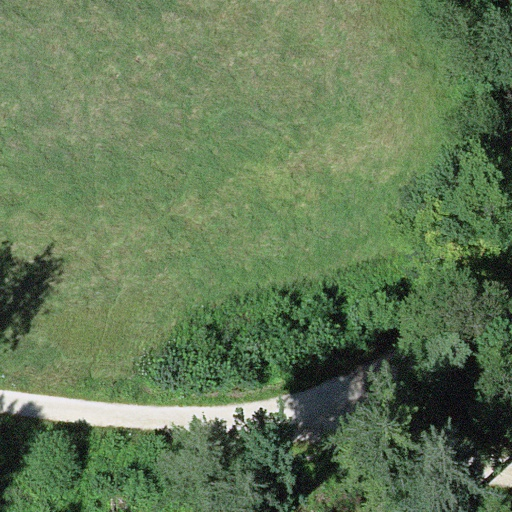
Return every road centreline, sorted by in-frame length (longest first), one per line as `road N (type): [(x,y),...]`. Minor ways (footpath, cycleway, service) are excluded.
road 1 (track): [(0,392),(227,425),(511,345)]
road 2 (track): [(227,425),(511,462)]
